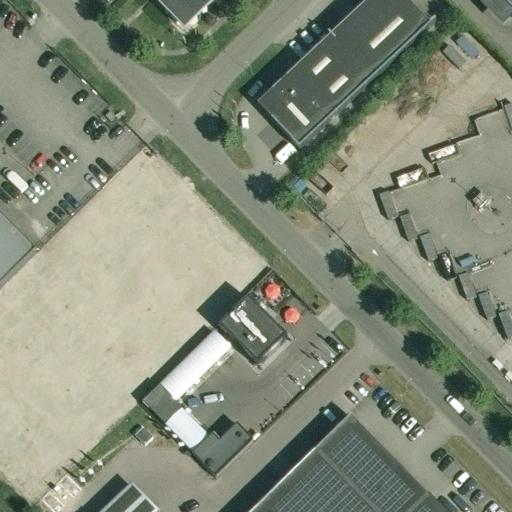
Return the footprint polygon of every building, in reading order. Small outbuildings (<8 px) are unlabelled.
[(164,0),(164,12),(176,25),(193,25),(206,12),(205,0),(164,0)] [(299,151),(431,28),(404,0),(370,0),(272,93),(266,98),(265,115),(299,151)] [(511,0),(483,0),(502,19),(510,11),(511,13),(511,0)] [(0,287),(36,253),(0,216),(0,287)] [(248,300),(218,329),(258,369),(287,340),(248,300)] [(182,410),(176,404),(159,387),(142,404),(165,427),(182,410)] [(442,511),(351,418),(255,511),(442,511)] [(211,437),(191,456),(215,480),(253,442),(250,440),(236,426),(219,443),(212,436),(211,437)] [(142,430),(134,438),(144,448),(152,440),(142,430)] [(101,511),(158,511),(160,511),(132,482),(101,511)]
